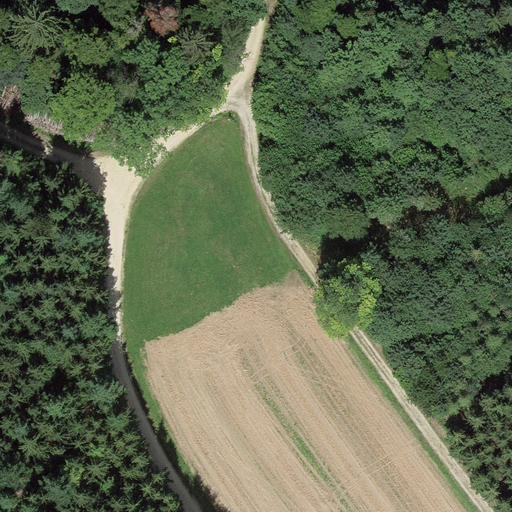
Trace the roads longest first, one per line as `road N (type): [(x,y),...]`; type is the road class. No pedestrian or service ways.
road 1 (track): [(258,0),(235,94),(204,103),(106,181),(0,128)]
road 2 (track): [(106,181),(106,332),(119,384),(190,511)]
road 3 (track): [(487,511),(281,232)]
road 4 (track): [(235,94),(258,183),(281,232)]
